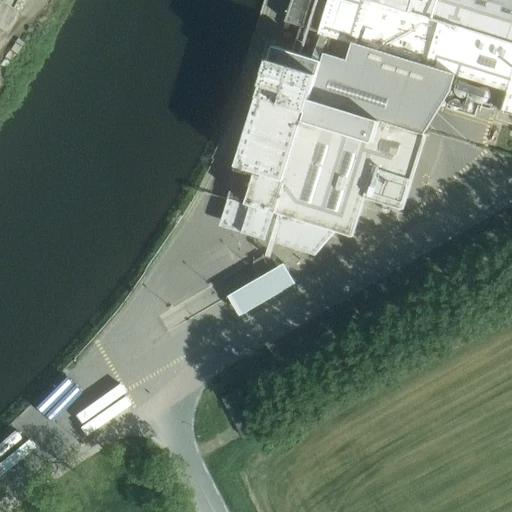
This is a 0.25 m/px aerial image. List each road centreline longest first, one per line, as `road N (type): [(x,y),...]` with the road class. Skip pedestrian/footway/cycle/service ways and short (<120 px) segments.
road 1 (unclassified): [(157,406),(244,339),(511,188)]
road 2 (unclassified): [(0,511),(157,406)]
